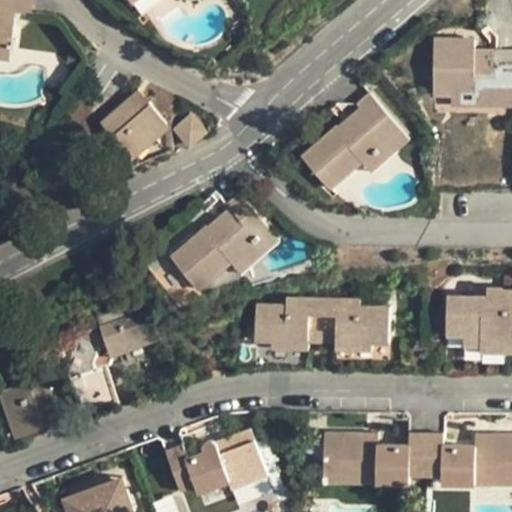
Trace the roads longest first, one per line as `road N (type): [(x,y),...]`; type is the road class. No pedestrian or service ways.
road 1 (residential): [(511,392),(247,388),(183,402),(0,468)]
road 2 (residential): [(511,225),(345,227),(316,215),(239,146)]
road 3 (residential): [(0,270),(239,146)]
road 4 (residential): [(257,119),(126,50),(71,0)]
road 5 (residential): [(257,119),(399,0)]
